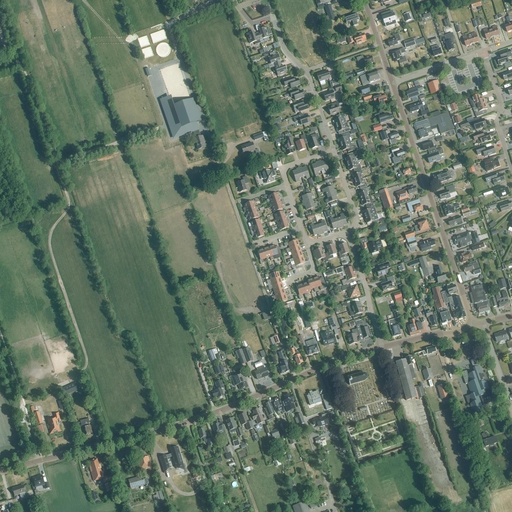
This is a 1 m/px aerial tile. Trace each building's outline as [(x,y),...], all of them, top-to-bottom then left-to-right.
[(479,0),(470,3),(472,10),(482,7),(479,0)] [(329,21),(335,19),(330,5),(324,7),(327,16),(329,21)] [(392,11),(383,14),(385,17),(382,18),(384,24),(385,24),(386,27),(396,24),(395,20),(397,20),(396,17),(394,17),(393,14),(393,15),(392,11)] [(349,16),(350,18),(345,19),(347,24),(352,23),(353,27),(358,25),(356,21),(359,20),(358,19),(359,19),(358,17),(357,17),(357,16),(356,14),(349,16)] [(493,30),(491,31),(493,37),(500,35),(496,26),(492,27),(493,30)] [(272,34),(270,29),(267,30),(266,28),(259,30),(260,33),(257,34),(260,41),(269,37),(269,35),(272,34)] [(493,37),(491,31),(488,32),(487,29),(483,30),(487,39),(493,37)] [(260,41),(257,34),(254,35),(253,32),(247,35),(250,44),(254,43),(255,45),(261,43),(260,41)] [(445,44),(446,43),(449,52),(451,51),(452,51),(454,50),(455,50),(453,45),(455,45),(453,41),(455,40),(453,33),(452,33),(452,34),(446,36),(446,38),(443,38),(445,44)] [(476,33),(472,34),(469,35),(472,44),(479,42),(476,33)] [(351,36),(347,37),(349,44),(354,43),(354,42),(356,42),(357,45),(366,42),(365,40),(364,34),(352,38),(351,36)] [(397,42),(401,41),(399,34),(395,36),(396,39),(388,42),(390,47),(398,45),(397,42)] [(472,44),(469,35),(463,37),(466,46),(472,44)] [(405,45),(420,40),(419,37),(404,42),(405,45)] [(406,48),(425,42),(424,39),(420,40),(405,45),(406,48)] [(438,46),(436,46),(432,48),(435,57),(442,54),(440,49),(438,46)] [(401,54),(406,53),(404,49),(392,53),(395,62),(403,60),(401,54)] [(501,53),(503,57),(497,59),(500,66),(509,63),(507,58),(511,56),(510,50),(501,53)] [(281,64),(278,55),(276,55),(275,52),(269,54),(271,57),(268,58),(271,64),(268,65),(269,69),(272,68),(272,67),(281,64)] [(365,66),(373,63),(371,57),(364,59),(363,56),(356,59),(359,65),(364,63),(365,66)] [(287,73),(285,66),(282,67),(281,64),(272,67),(272,68),(274,73),(276,72),(278,76),(287,73)] [(327,71),(317,75),(319,82),(330,78),(327,71)] [(511,79),(511,71),(506,73),(507,74),(503,75),(505,81),(509,79),(509,80),(511,79)] [(367,75),(363,77),(360,77),(362,82),(362,81),(364,86),(363,86),(370,84),(370,83),(379,80),(377,72),(367,75)] [(290,75),(282,78),(283,81),(285,87),(287,86),(290,85),(291,89),(300,86),(298,79),(294,80),(293,78),(291,78),(290,75)] [(436,83),(431,85),(433,91),(432,92),(433,95),(441,92),(439,86),(438,87),(436,83)] [(333,93),(338,92),(339,95),(343,94),(340,85),(334,87),(335,90),(332,91),(323,94),(326,101),(335,98),(333,93)] [(370,93),(368,86),(360,89),(362,95),(370,93)] [(418,91),(423,90),(422,87),(409,91),(410,92),(407,93),(409,99),(419,95),(418,91)] [(289,92),(290,95),(291,98),(294,97),(295,100),(304,97),(302,91),(296,93),(295,90),(289,92)] [(384,102),(387,101),(385,96),(381,97),(380,95),(377,96),(377,97),(373,98),(374,101),(378,100),(379,104),(380,103),(381,107),(385,105),(384,102)] [(486,104),(484,99),(480,100),(479,96),(469,99),(471,106),(472,105),(473,108),(486,104)] [(193,99),(164,109),(174,138),(193,131),(196,139),(194,139),(198,150),(205,147),(204,143),(203,143),(203,141),(204,141),(203,136),(201,137),(196,123),(200,121),(193,99)] [(299,102),(292,105),(293,106),(295,114),(308,109),(306,103),(303,104),(303,101),(299,102)] [(337,108),(339,108),(338,102),(331,105),(332,108),(328,109),(330,115),(339,112),(337,108)] [(422,103),(417,105),(410,107),(412,113),(420,110),(422,117),(430,114),(427,106),(423,107),(422,103)] [(482,112),(488,109),(486,104),(473,108),(476,117),(483,115),(482,112)] [(451,131),(454,130),(448,113),(416,124),(415,124),(420,139),(429,137),(428,133),(432,132),(430,127),(438,125),(441,135),(451,131)] [(301,125),(310,122),(308,116),(304,117),(303,114),(299,116),(293,118),(295,123),(300,121),(301,125)] [(346,123),(345,118),(346,118),(344,114),(338,116),(339,119),(334,121),(336,126),(344,124),(346,123)] [(379,114),(374,116),(375,118),(378,117),(380,124),(393,120),(391,115),(387,116),(386,115),(386,114),(380,117),(379,114)] [(468,122),(460,125),(462,128),(467,127),(467,128),(474,126),(476,131),(487,127),(485,123),(484,119),(477,122),(476,119),(473,120),(468,122)] [(344,124),(336,126),(338,132),(343,131),(343,134),(350,131),(349,126),(348,126),(347,123),(346,123),(344,124)] [(382,130),(380,124),(373,127),(374,133),(382,130)] [(383,141),(391,138),(391,140),(390,140),(392,145),(397,143),(395,139),(399,138),(397,133),(390,135),(389,131),(381,134),(383,141)] [(269,144),(265,132),(253,136),(255,141),(264,137),(266,145),(269,144)] [(480,133),(473,136),(475,141),(477,141),(478,145),(482,143),(491,140),(489,134),(484,136),(483,132),(480,133)] [(304,135),(303,135),(302,133),(300,134),(301,136),(302,140),(296,142),(297,145),(298,149),(299,149),(300,152),(305,150),(303,143),(306,142),(304,135)] [(351,138),(350,137),(349,133),(342,135),(343,138),(338,139),(340,145),(350,142),(349,138),(351,138)] [(309,140),(312,149),(318,147),(316,142),(319,141),(317,134),(312,136),(313,139),(309,140)] [(294,146),(291,138),(290,135),(285,137),(288,145),(284,147),(283,147),(282,148),(282,149),(282,151),(283,151),(284,152),(285,152),(287,156),(293,153),(291,147),(294,146)] [(355,150),(353,146),(353,145),(351,145),(350,142),(340,145),(342,151),(347,150),(348,152),(355,150)] [(434,148),(432,142),(422,145),(424,151),(434,148)] [(244,155),(255,151),(252,143),(241,147),(244,155)] [(485,157),(496,154),(493,147),(485,150),(484,146),(476,149),(478,155),(484,153),(485,157)] [(398,147),(391,150),(392,154),(393,154),(394,158),(392,159),(394,164),(399,163),(400,158),(405,156),(403,151),(399,152),(398,147)] [(427,157),(430,163),(436,161),(437,162),(440,160),(438,155),(444,153),(442,148),(436,150),(437,153),(427,157)] [(355,162),(357,162),(358,162),(356,157),(357,156),(356,152),(347,155),(348,158),(345,159),(347,165),(355,162)] [(484,161),(485,165),(488,172),(487,172),(488,172),(493,171),(493,170),(492,170),(492,169),(500,166),(498,160),(491,162),(490,159),(484,161)] [(321,161),(318,162),(321,171),(325,170),(326,173),(329,172),(325,161),(321,162),(321,161)] [(462,166),(465,165),(464,161),(453,165),(455,171),(462,168),(462,166)] [(321,171),(318,162),(315,163),(316,164),(312,166),(315,176),(318,175),(317,173),(321,171)] [(360,166),(358,166),(357,162),(355,162),(347,165),(349,171),(353,169),(354,172),(361,170),(360,166)] [(302,168),(299,169),(302,178),(306,177),(307,179),(310,178),(306,167),(302,169),(302,168)] [(273,169),(265,172),(260,174),(261,177),(264,176),(266,184),(274,181),(273,177),(275,176),(273,169)] [(302,178),(299,169),(296,170),(297,171),(292,172),(296,183),(299,182),(298,179),(302,178)] [(404,176),(411,174),(409,169),(399,172),(400,175),(398,176),(399,178),(404,176)] [(363,174),(361,170),(354,172),(355,175),(353,176),(355,182),(362,179),(361,175),(363,174)] [(442,174),(434,176),(436,184),(445,182),(445,181),(452,179),(451,177),(452,177),(450,172),(449,172),(442,174)] [(485,177),(486,180),(492,178),(495,185),(500,184),(500,183),(505,181),(503,175),(496,177),(495,174),(485,177)] [(245,185),(248,183),(246,177),(242,178),(243,181),(237,183),(240,193),(247,190),(245,185)] [(364,183),(362,179),(355,182),(356,187),(359,187),(360,189),(367,187),(366,183),(364,183)] [(447,191),(439,194),(441,200),(447,198),(447,199),(451,198),(450,194),(456,192),(453,185),(446,188),(447,191)] [(326,192),(327,196),(336,193),(335,190),(334,191),(333,187),(322,190),(323,193),(326,192)] [(409,195),(417,192),(415,187),(411,188),(410,187),(404,189),(404,190),(396,193),(400,205),(409,202),(409,199),(407,195),(409,194),(409,195)] [(510,195),(507,188),(501,190),(500,187),(494,189),(495,193),(498,191),(498,193),(498,194),(498,195),(498,196),(499,197),(500,197),(500,198),(510,195)] [(361,193),(359,194),(361,200),(368,197),(367,193),(369,192),(368,188),(360,190),(361,193)] [(385,190),(381,191),(379,192),(385,210),(393,207),(386,189),(385,190)] [(302,201),(303,204),(312,201),(311,197),(314,196),(313,193),(302,197),(303,201),(302,201)] [(337,196),(336,193),(327,196),(328,200),(325,201),(326,204),(337,200),(336,196),(337,196)] [(277,194),(269,197),(270,202),(279,199),(281,198),(281,196),(278,197),(277,194)] [(368,197),(361,200),(363,206),(365,205),(366,208),(373,205),(372,201),(371,197),(368,197)] [(280,202),(279,199),(270,202),(272,207),(283,203),(283,201),(280,202)] [(415,213),(423,210),(421,205),(420,205),(418,200),(407,204),(409,212),(414,210),(415,213)] [(313,205),(312,201),(303,204),(304,207),(305,206),(306,210),(317,207),(316,204),(313,205)] [(255,207),(253,202),(244,205),(245,208),(243,209),(244,211),(255,207)] [(509,209),(511,207),(511,205),(511,202),(507,203),(500,205),(502,212),(509,210),(509,209)] [(281,206),(284,205),(283,203),(272,207),(274,212),(283,209),(281,206)] [(367,210),(363,212),(365,218),(373,215),(377,214),(375,208),(374,208),(373,205),(366,208),(367,210)] [(459,209),(458,205),(457,205),(456,205),(453,206),(453,205),(444,207),(447,216),(455,213),(454,210),(459,209)] [(256,212),(255,207),(244,211),(244,213),(247,212),(248,215),(256,212)] [(258,218),(256,212),(248,215),(245,216),(246,218),(248,217),(250,221),(258,218)] [(285,215),(283,212),(275,215),(277,220),(285,217),(288,217),(287,215),(285,215)] [(341,218),(337,219),(340,228),(343,227),(343,226),(347,225),(343,214),(340,215),(341,218)] [(379,223),(378,219),(377,217),(374,218),(373,215),(365,218),(367,224),(371,222),(372,225),(379,223)] [(286,221),(285,217),(277,220),(274,221),(275,223),(277,222),(278,225),(289,222),(289,220),(286,221)] [(458,223),(462,222),(461,217),(448,221),(450,226),(454,225),(458,224),(458,223)] [(340,228),(337,219),(333,221),(333,218),(330,219),(333,230),(337,228),(338,229),(340,228)] [(261,226),(259,220),(250,223),(252,227),(249,227),(250,229),(261,226)] [(322,224),(318,226),(321,235),(324,234),(323,233),(327,232),(324,221),(321,222),(322,224)] [(417,233),(428,229),(427,224),(427,222),(426,222),(426,221),(417,224),(418,226),(415,227),(417,233)] [(288,224),(290,224),(289,222),(278,225),(280,231),(289,228),(288,224)] [(321,235),(318,226),(314,227),(313,224),(310,225),(314,236),(318,235),(318,236),(321,235)] [(388,230),(386,224),(378,227),(380,233),(388,230)] [(263,231),(261,226),(250,229),(251,231),(253,230),(254,234),(263,231)] [(264,236),(263,231),(254,234),(252,234),(252,236),(255,236),(256,239),(264,236)] [(415,237),(413,231),(404,234),(406,240),(415,237)] [(459,237),(454,239),(456,246),(458,245),(459,249),(464,247),(468,246),(467,243),(471,242),(470,238),(473,237),(471,232),(459,236),(459,237)] [(473,237),(472,237),(474,244),(480,243),(477,233),(472,235),(473,237)] [(435,245),(433,240),(424,243),(424,244),(420,245),(421,248),(425,247),(426,251),(432,250),(431,247),(435,245)] [(299,246),(297,241),(288,244),(288,243),(284,244),(285,247),(289,246),(290,249),(299,246)] [(383,248),(381,241),(368,245),(369,249),(370,249),(372,254),(378,252),(378,250),(383,248)] [(483,243),(480,244),(472,247),(473,251),(485,247),(483,243)] [(348,253),(345,244),(339,246),(341,252),(338,253),(340,259),(345,258),(344,255),(348,253)] [(282,257),(279,246),(275,247),(275,245),(269,247),(272,257),(273,256),(274,260),(282,257)] [(336,254),(333,245),(327,247),(329,253),(326,254),(328,260),(333,259),(332,256),(336,254)] [(301,252),(299,246),(290,249),(286,250),(287,254),(289,253),(288,252),(291,251),(292,255),(301,252)] [(272,257),(269,247),(263,249),(266,259),(270,257),(271,261),(274,260),(273,256),(272,257)] [(266,259),(263,249),(257,251),(260,260),(261,265),(264,264),(262,260),(266,259)] [(328,260),(326,254),(323,255),(321,249),(315,251),(318,260),(322,259),(323,262),(325,261),(326,263),(329,262),(328,260)] [(303,258),(301,252),(292,255),(293,259),(288,261),(288,263),(290,262),(290,263),(294,262),(294,261),(303,258)] [(467,259),(472,258),(471,253),(467,254),(466,253),(459,255),(462,263),(468,261),(467,259)] [(425,257),(419,259),(425,277),(422,278),(423,280),(425,279),(425,278),(429,276),(431,281),(436,279),(437,279),(438,283),(442,282),(442,281),(446,280),(444,274),(443,274),(441,267),(436,269),(437,272),(436,273),(437,275),(431,277),(428,268),(425,257)] [(296,267),(305,264),(303,258),(294,261),(294,262),(295,265),(291,266),(292,269),(293,268),(294,270),(297,269),(296,267)] [(379,269),(376,270),(379,277),(388,274),(386,269),(389,268),(388,263),(382,265),(378,267),(379,269)] [(481,273),(478,265),(478,263),(476,264),(476,266),(473,267),(472,265),(464,268),(465,273),(470,271),(471,272),(473,271),(475,275),(481,273)] [(337,269),(335,270),(337,275),(342,273),(343,277),(346,276),(354,273),(353,267),(346,270),(345,266),(337,269)] [(280,278),(278,272),(269,275),(269,274),(265,276),(266,278),(270,277),(270,280),(271,281),(280,278)] [(347,280),(342,282),(343,286),(351,284),(350,280),(356,278),(354,273),(346,276),(347,280)] [(319,279),(318,277),(313,279),(316,288),(317,288),(319,287),(321,291),(327,289),(323,278),(319,279)] [(391,284),(394,283),(392,277),(387,279),(388,282),(381,285),(383,292),(393,289),(391,284)] [(282,284),(280,278),(271,281),(270,280),(267,281),(268,284),(271,283),(272,286),(272,287),(282,284)] [(316,288),(313,279),(307,281),(307,283),(308,283),(310,290),(314,289),(315,293),(317,292),(317,293),(318,293),(317,288),(316,288)] [(507,288),(505,279),(498,281),(500,290),(507,288)] [(311,292),(310,290),(308,283),(307,283),(302,285),(305,294),(304,294),(305,298),(308,297),(307,293),(311,292)] [(284,290),(282,284),(272,287),(272,286),(268,287),(269,290),(273,289),(274,293),(284,290)] [(305,294),(302,285),(296,287),(299,296),(298,296),(300,300),(303,299),(301,295),(304,294),(305,294)] [(360,295),(357,286),(349,288),(348,285),(342,288),(343,292),(347,290),(350,299),(360,295)] [(445,292),(446,294),(448,299),(451,298),(450,295),(453,294),(453,293),(457,291),(455,285),(446,288),(447,291),(445,292)] [(485,294),(482,285),(471,288),(475,304),(477,304),(477,305),(480,314),(490,311),(487,302),(486,301),(485,294)] [(444,308),(438,288),(432,290),(434,296),(432,296),(437,310),(438,315),(441,324),(451,321),(448,312),(447,310),(445,311),(444,308)] [(285,296),(284,290),(274,293),(275,296),(272,297),(272,300),(276,299),(276,298),(285,296)] [(287,301),(285,296),(276,298),(276,299),(277,302),(273,303),(274,306),(278,305),(278,304),(287,301)] [(505,307),(502,299),(500,299),(499,296),(496,297),(497,299),(497,300),(499,309),(505,307)] [(464,311),(459,297),(451,299),(451,298),(448,299),(450,304),(454,319),(458,317),(459,319),(466,317),(464,311)] [(355,301),(347,304),(347,303),(342,304),(343,307),(348,307),(350,312),(361,308),(360,303),(355,304),(355,301)] [(306,313),(302,302),(297,303),(301,314),(306,313)] [(363,313),(361,308),(350,312),(351,317),(352,316),(353,319),(359,317),(358,314),(363,313)] [(432,327),(438,325),(436,320),(436,319),(436,316),(435,315),(433,316),(431,312),(431,311),(425,313),(426,314),(427,318),(429,317),(430,318),(428,318),(430,323),(431,323),(432,327)] [(262,315),(264,322),(270,320),(268,313),(262,315)] [(303,330),(303,331),(307,330),(308,330),(312,329),(311,328),(307,315),(299,318),(296,319),(299,331),(303,330)] [(419,334),(416,323),(416,324),(415,319),(411,320),(412,325),(408,326),(408,327),(410,336),(419,334)] [(278,322),(284,338),(288,336),(285,329),(287,328),(284,320),(284,321),(279,323),(278,322)] [(363,328),(361,320),(355,322),(358,334),(362,333),(363,339),(370,337),(370,336),(371,335),(369,327),(365,328),(363,328)] [(393,337),(401,335),(398,324),(395,325),(394,320),(388,321),(390,326),(391,330),(391,331),(393,337)] [(426,332),(423,322),(416,323),(419,334),(426,332)] [(336,325),(328,327),(329,331),(334,330),(335,335),(338,334),(336,325)] [(356,337),(359,336),(357,329),(352,331),(353,335),(348,336),(350,345),(357,343),(356,337)] [(497,343),(508,339),(505,331),(501,333),(495,335),(497,343)] [(324,346),(336,343),(334,336),(329,337),(328,333),(322,335),(323,339),(322,339),(324,346)] [(280,343),(277,336),(272,338),(274,345),(280,343)] [(307,346),(305,347),(308,356),(319,352),(317,347),(318,347),(315,340),(306,343),(307,346)] [(432,353),(436,352),(435,347),(426,349),(427,352),(424,352),(424,351),(414,355),(420,372),(422,372),(430,369),(426,356),(428,355),(432,354),(432,353)] [(216,360),(215,355),(218,354),(216,349),(207,352),(208,354),(208,355),(211,362),(216,360)] [(249,349),(243,351),(247,362),(253,360),(249,349)] [(298,352),(295,353),(293,349),(289,350),(292,358),(294,357),(297,365),(298,365),(299,365),(300,365),(301,364),(303,363),(300,355),(299,355),(298,352)] [(242,350),(235,352),(238,359),(239,359),(241,365),(247,363),(242,350)] [(280,375),(290,371),(286,361),(282,351),(278,353),(281,362),(281,363),(282,365),(278,367),(280,375)] [(406,401),(417,398),(417,400),(422,398),(421,397),(425,396),(422,387),(423,387),(422,383),(419,384),(420,388),(419,388),(419,387),(414,388),(412,382),(413,381),(413,379),(416,379),(412,365),(413,365),(411,356),(405,358),(406,359),(396,362),(406,401)] [(494,392),(489,379),(487,372),(487,373),(484,374),(478,359),(471,361),(475,373),(468,375),(467,371),(462,373),(466,385),(468,384),(472,395),(466,397),(469,406),(471,405),(474,415),(484,411),(479,397),(480,397),(483,406),(496,402),(492,392),(493,392),(494,392)] [(256,368),(258,372),(255,373),(257,380),(268,376),(266,369),(263,369),(262,367),(261,362),(254,365),(256,368)] [(430,369),(422,372),(425,381),(434,378),(431,369),(430,369)] [(240,390),(247,387),(245,382),(246,382),(243,372),(231,377),(235,386),(239,385),(240,390)] [(368,379),(368,378),(366,374),(367,374),(366,374),(362,373),(347,377),(350,386),(364,381),(367,378),(368,379)] [(221,389),(224,388),(221,381),(215,383),(217,390),(215,391),(216,391),(211,393),(214,399),(218,397),(218,398),(220,398),(222,398),(222,397),(224,396),(221,389)] [(65,396),(79,390),(76,384),(63,390),(65,396)] [(439,387),(438,387),(442,399),(447,398),(443,385),(439,387)] [(307,396),(310,406),(308,407),(309,409),(311,408),(310,406),(322,402),(320,396),(318,397),(317,392),(312,393),(312,394),(310,394),(310,395),(307,396)] [(290,396),(289,394),(284,396),(284,397),(284,398),(284,400),(285,400),(286,401),(283,402),(284,407),(287,413),(296,409),(294,406),(292,401),(294,400),(292,395),(290,396)] [(328,394),(321,396),(324,403),(328,402),(330,409),(333,408),(328,394)] [(285,413),(279,398),(272,401),(276,412),(281,411),(283,414),(285,413)] [(271,415),(274,414),(270,403),(264,405),(266,409),(265,409),(266,413),(269,420),(272,419),(271,415)] [(264,422),(260,412),(258,409),(253,412),(254,415),(251,416),(253,421),(256,420),(258,425),(264,422)] [(326,416),(333,414),(332,410),(321,414),(322,417),(321,418),(320,417),(314,419),(314,420),(312,421),(314,425),(319,424),(320,427),(329,424),(326,416)] [(37,425),(43,423),(39,412),(33,414),(37,425)] [(60,420),(58,412),(52,414),(54,414),(55,418),(50,420),(49,419),(46,420),(47,419),(49,424),(47,425),(48,429),(50,429),(51,433),(50,434),(54,433),(53,432),(57,431),(58,432),(61,431),(59,431),(56,420),(59,419),(59,420),(60,420)] [(248,431),(253,428),(251,422),(248,423),(245,414),(239,416),(242,425),(245,424),(248,431)] [(90,424),(89,419),(80,421),(81,426),(83,426),(84,428),(83,428),(84,431),(85,431),(86,435),(87,435),(88,435),(89,435),(90,434),(92,433),(90,426),(89,426),(89,424),(90,424)] [(230,431),(236,428),(233,419),(226,421),(230,431)] [(219,424),(218,424),(212,426),(215,434),(214,434),(215,439),(220,438),(220,436),(226,435),(222,423),(219,424)] [(212,439),(206,440),(205,437),(208,437),(206,433),(205,433),(203,428),(199,430),(200,431),(198,431),(201,439),(203,438),(204,443),(207,442),(209,447),(214,445),(212,439)] [(279,436),(277,430),(270,432),(273,439),(279,436)] [(494,445),(498,443),(496,438),(489,440),(485,434),(482,435),(485,442),(484,442),(486,447),(490,446),(490,447),(494,446),(494,445)] [(160,457),(159,458),(164,474),(165,473),(164,469),(169,468),(170,468),(167,459),(173,457),(176,469),(177,469),(177,468),(180,467),(180,468),(181,467),(183,466),(185,471),(178,447),(177,447),(178,448),(172,449),(171,450),(171,449),(170,449),(170,450),(171,453),(172,454),(166,456),(165,456),(166,456),(160,458),(160,457)] [(140,471),(151,468),(148,456),(137,460),(140,471)] [(104,483),(111,481),(109,476),(104,478),(100,464),(99,465),(97,459),(89,462),(91,467),(90,467),(94,482),(103,479),(104,483)] [(39,477),(33,479),(35,484),(34,484),(35,488),(39,487),(44,486),(46,491),(50,490),(48,483),(44,484),(42,475),(39,476),(39,477)] [(145,485),(148,484),(147,479),(143,480),(143,477),(129,481),(131,489),(135,488),(135,486),(144,484),(145,485)] [(23,486),(13,489),(15,496),(20,495),(21,500),(27,499),(25,493),(23,486)] [(159,511),(167,510),(161,491),(156,493),(156,495),(155,496),(159,511)] [(308,511),(306,502),(292,506),(294,511),(308,511)]
